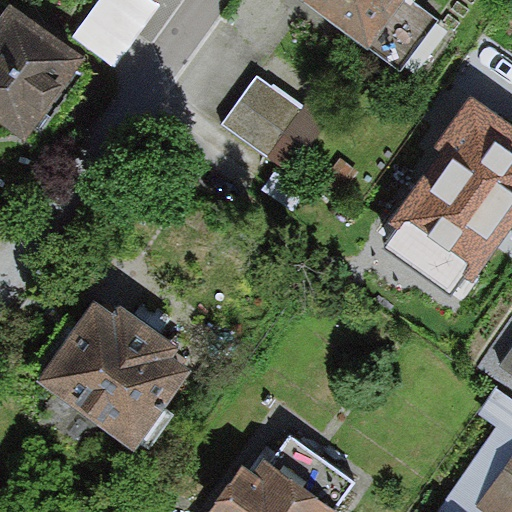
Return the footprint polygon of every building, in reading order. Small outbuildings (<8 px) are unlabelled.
[(155,9),(143,0),(100,0),(71,41),(115,74),(161,13),(155,9)] [(143,0),(155,9),(161,0),(143,0)] [(306,0),(371,50),(376,43),(407,66),(441,22),(413,0),(306,0)] [(86,68),(11,16),(0,31),(0,132),(27,152),(86,68)] [(302,110),(260,79),(227,122),(270,153),(302,110)] [(511,126),(509,125),(470,97),(434,149),(440,153),(389,224),(400,232),(388,248),(452,293),(463,277),(474,285),(511,230),(511,126)] [(116,325),(98,313),(42,396),(137,459),(190,381),(168,366),(177,352),(122,315),(116,325)] [(511,351),(498,369),(511,379),(511,351)] [(337,511),(355,488),(285,439),(255,481),(245,473),(217,511),(337,511)] [(511,511),(511,463),(481,511),(511,511)]
